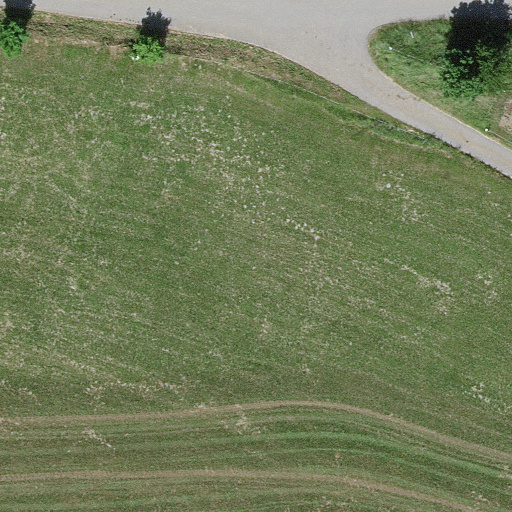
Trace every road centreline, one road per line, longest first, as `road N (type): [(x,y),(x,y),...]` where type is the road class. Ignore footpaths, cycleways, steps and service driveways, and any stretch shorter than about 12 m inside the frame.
road 1 (residential): [(266,18),(368,86),(511,164)]
road 2 (unclassified): [(511,1),(266,18)]
road 3 (unclassified): [(266,18),(108,0)]
